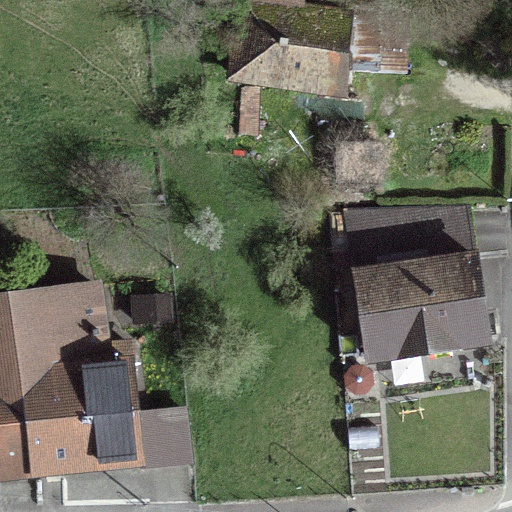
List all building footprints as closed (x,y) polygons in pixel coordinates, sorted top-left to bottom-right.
[(322,0),(321,14),(300,11),(301,0),(225,0),(225,5),(246,6),(233,79),(339,94),(342,69),(398,76),(401,15),(345,17),(347,3),(328,0),(322,0)] [(376,148),(336,151),(338,185),(378,182),(376,148)] [(392,248),(390,213),(334,216),(336,251),(392,248)] [(475,256),(429,263),(427,253),(380,259),(382,270),(357,274),(369,358),(487,340),(475,256)] [(0,471),(37,469),(31,412),(59,409),(58,397),(67,396),(65,368),(108,362),(105,343),(96,286),(0,295),(0,471)] [(59,409),(31,412),(37,469),(141,459),(142,466),(193,461),(186,406),(136,409),(129,340),(105,343),(108,362),(65,368),(67,396),(58,397),(59,409)]
